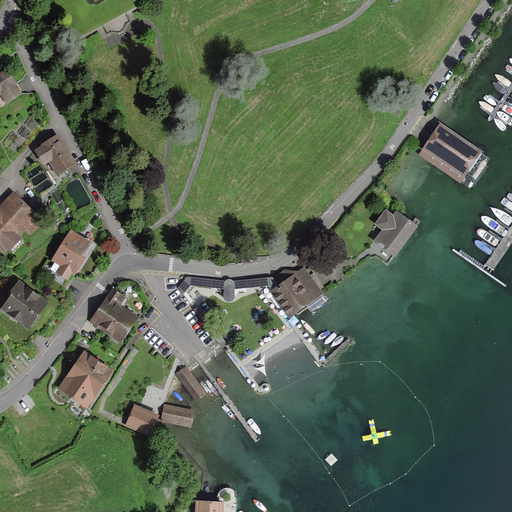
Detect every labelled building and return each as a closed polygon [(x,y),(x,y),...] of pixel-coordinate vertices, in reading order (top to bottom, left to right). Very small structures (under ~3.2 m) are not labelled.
[(8,69),(0,73),(0,97),(2,96),(6,104),(23,94),(8,69)] [(485,150),(436,118),(433,122),(423,136),(413,151),(463,183),(485,150)] [(61,135),(37,149),(47,166),(52,163),(60,176),(78,165),(61,135)] [(15,193),(0,208),(0,249),(5,254),(9,249),(12,253),(25,240),(22,238),(28,232),(31,235),(44,222),(15,193)] [(399,212),(375,243),(396,257),(419,226),(399,212)] [(61,266),(57,273),(70,280),(73,274),(76,275),(94,244),(74,232),(56,264),(61,266)] [(271,292),(289,318),(294,316),(324,294),(305,268),(299,272),(286,270),(275,278),(281,285),(273,290),(271,292)] [(281,285),(275,278),(229,280),(188,278),(179,288),(184,295),(194,286),(224,290),(224,300),(227,302),(231,303),(235,300),(236,289),(270,286),(273,290),(281,285)] [(6,291),(0,298),(0,303),(4,307),(1,311),(30,331),(50,303),(21,282),(15,290),(6,291)] [(90,321),(120,343),(139,318),(122,305),(127,299),(113,289),(90,321)] [(85,356),(73,373),(99,390),(110,374),(85,356)] [(205,396),(185,368),(177,374),(196,402),(205,396)] [(73,373),(62,389),(87,407),(99,390),(73,373)] [(42,388),(12,409),(33,451),(70,434),(42,388)] [(134,405),(126,425),(146,433),(154,413),(134,405)] [(193,411),(163,405),(160,422),(190,428),(193,411)] [(342,412),(334,418),(339,426),(348,419),(342,412)] [(225,511),(226,499),(196,498),(196,511),(225,511)]
